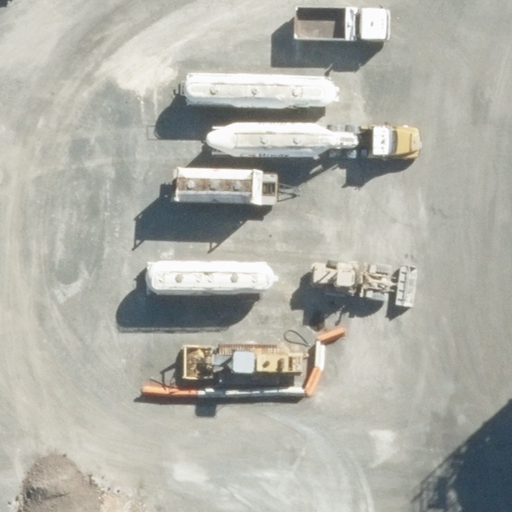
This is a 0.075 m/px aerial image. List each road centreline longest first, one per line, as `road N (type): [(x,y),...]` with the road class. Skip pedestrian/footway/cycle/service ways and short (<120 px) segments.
road 1 (unknown): [(0,353),(32,412),(92,457),(169,478),(274,464),(483,416)]
road 2 (unknown): [(454,0),(454,234),(483,416)]
